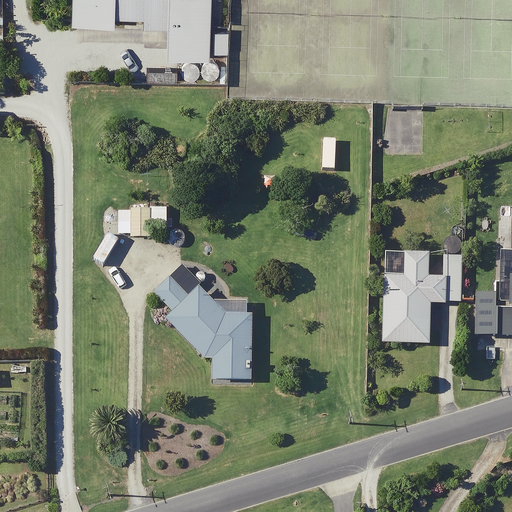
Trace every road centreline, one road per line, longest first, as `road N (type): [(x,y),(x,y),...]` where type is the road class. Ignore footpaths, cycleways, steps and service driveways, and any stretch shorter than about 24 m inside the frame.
road 1 (unknown): [(51,511),(73,127),(61,104),(0,101)]
road 2 (residential): [(175,511),(511,411)]
